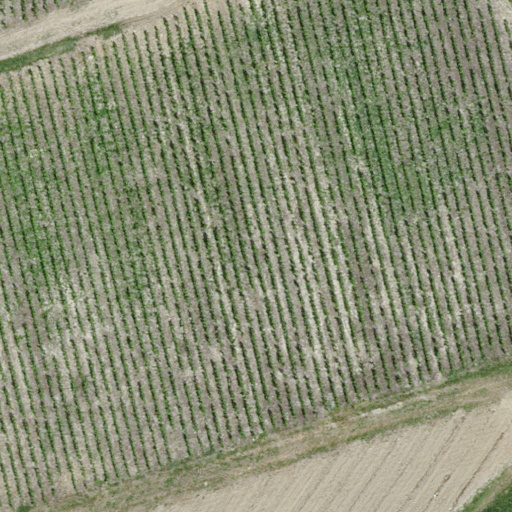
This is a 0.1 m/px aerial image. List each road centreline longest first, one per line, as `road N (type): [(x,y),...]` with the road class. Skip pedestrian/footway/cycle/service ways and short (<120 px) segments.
road 1 (track): [(88,511),(511,380)]
road 2 (track): [(0,58),(155,0)]
